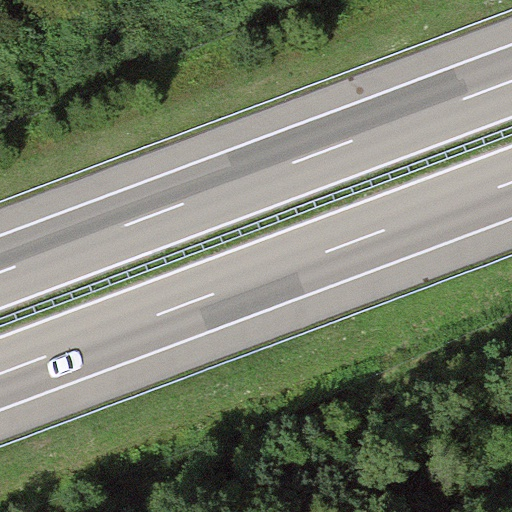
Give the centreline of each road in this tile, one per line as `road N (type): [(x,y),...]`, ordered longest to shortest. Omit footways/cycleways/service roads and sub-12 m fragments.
road 1 (motorway): [(0,376),(511,184)]
road 2 (motorway): [(511,84),(0,275)]
